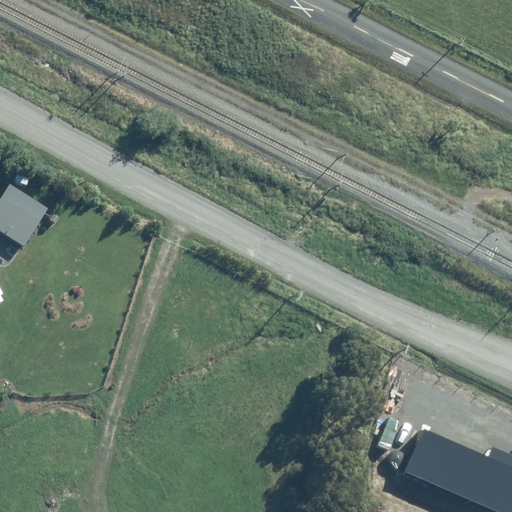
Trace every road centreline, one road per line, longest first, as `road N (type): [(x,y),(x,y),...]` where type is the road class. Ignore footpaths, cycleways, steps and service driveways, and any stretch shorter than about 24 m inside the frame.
road 1 (residential): [(0,106),(511,371)]
road 2 (track): [(184,203),(92,511)]
road 3 (unclassified): [(304,0),(511,104)]
